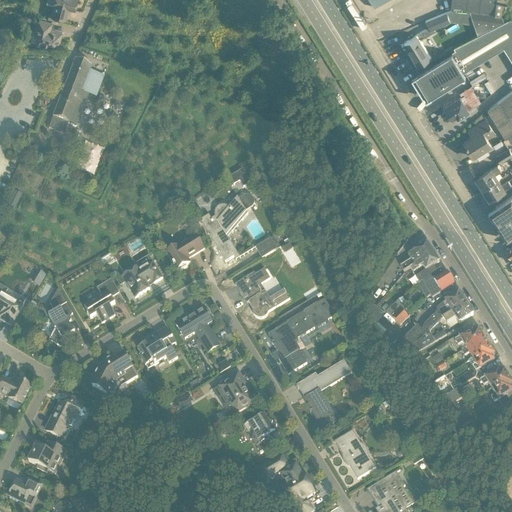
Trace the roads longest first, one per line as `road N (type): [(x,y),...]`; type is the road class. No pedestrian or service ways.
road 1 (residential): [(49,377),(199,286),(210,288),(348,511)]
road 2 (unclassified): [(279,0),(511,359)]
road 3 (primary): [(304,0),(511,333)]
road 4 (primary): [(511,299),(326,0)]
road 5 (residential): [(511,273),(344,0)]
